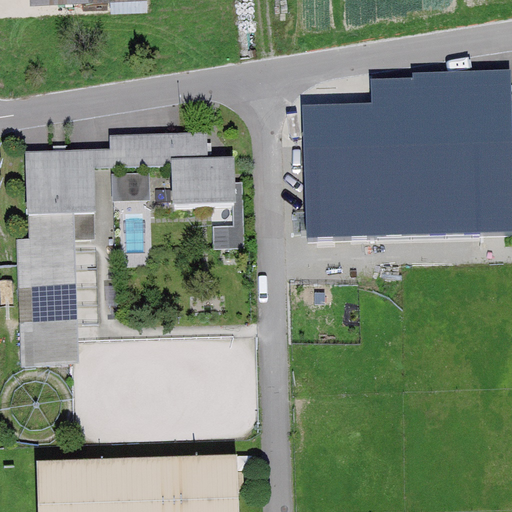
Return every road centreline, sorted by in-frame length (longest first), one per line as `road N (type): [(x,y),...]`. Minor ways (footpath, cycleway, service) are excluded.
road 1 (residential): [(274,73),(284,511)]
road 2 (residential): [(0,117),(274,73)]
road 3 (track): [(343,63),(511,36)]
